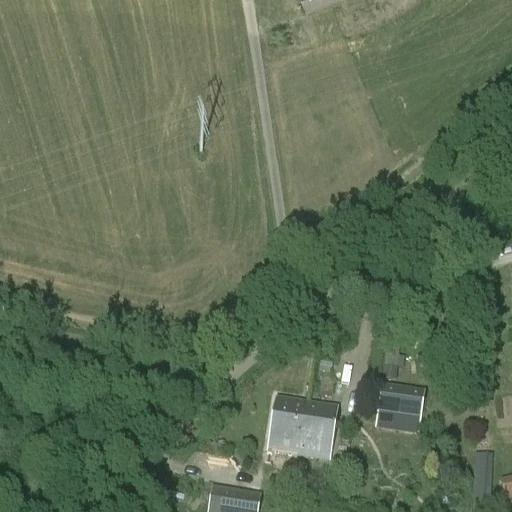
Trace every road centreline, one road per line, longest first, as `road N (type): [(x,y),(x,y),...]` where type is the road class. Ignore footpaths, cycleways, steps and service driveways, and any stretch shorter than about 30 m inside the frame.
road 1 (tertiary): [(107,511),(236,366),(347,282)]
road 2 (track): [(0,348),(207,396)]
road 3 (tertiary): [(347,282),(511,154)]
road 4 (unclassified): [(511,256),(383,295),(347,282)]
